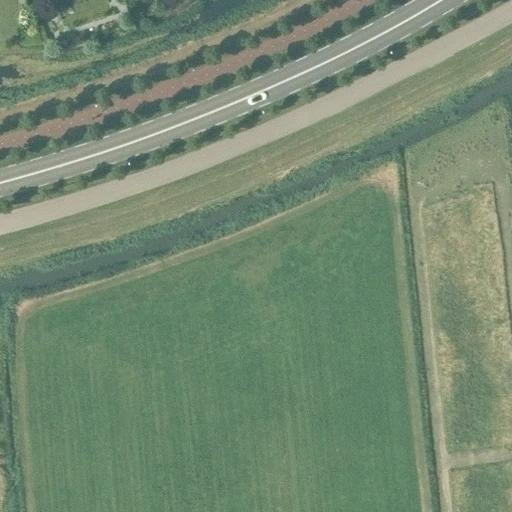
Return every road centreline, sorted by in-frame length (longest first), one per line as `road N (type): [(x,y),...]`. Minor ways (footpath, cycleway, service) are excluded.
road 1 (unclassified): [(0,223),(127,188),(320,109),(511,7)]
road 2 (secondary): [(0,185),(257,98),(443,0)]
